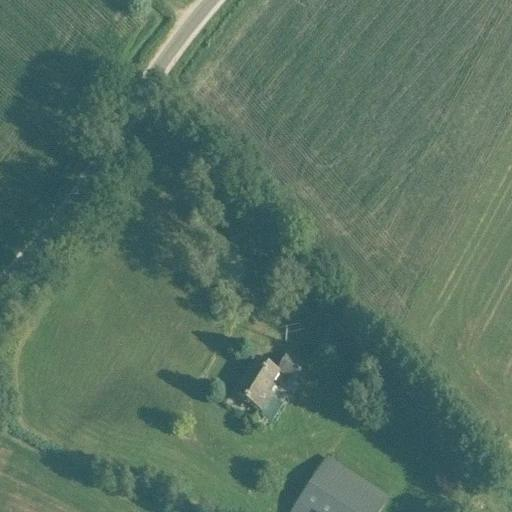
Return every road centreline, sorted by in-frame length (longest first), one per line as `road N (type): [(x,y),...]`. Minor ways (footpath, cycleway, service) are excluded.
road 1 (unclassified): [(0,288),(66,212),(211,0)]
road 2 (unknown): [(151,79),(329,304)]
